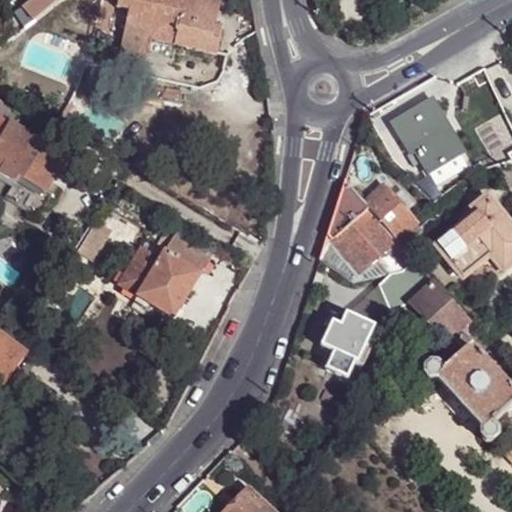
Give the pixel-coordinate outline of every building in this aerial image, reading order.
[(35,23),(58,5),(54,0),(35,0),(24,8),(35,23)] [(123,35),(151,41),(215,55),(220,29),(215,28),(220,0),(119,0),(117,8),(129,11),(123,35)] [(25,30),(35,23),(24,8),(15,16),(25,30)] [(15,16),(11,19),(14,38),(25,30),(15,16)] [(147,60),(151,41),(123,35),(120,53),(147,60)] [(0,89),(12,97),(16,92),(3,83),(0,87),(0,89)] [(0,170),(16,181),(19,182),(22,177),(47,193),(70,157),(41,138),(47,129),(0,98),(0,170)] [(393,127),(411,156),(415,153),(422,164),(429,175),(431,174),(460,156),(462,155),(446,129),(448,128),(432,102),(393,127)] [(416,164),(411,156),(393,127),(381,134),(395,158),(399,155),(407,169),(416,164)] [(415,153),(411,156),(416,164),(417,167),(422,164),(415,153)] [(466,165),(460,156),(431,174),(437,183),(466,165)] [(45,206),(52,196),(47,193),(22,177),(19,182),(16,181),(13,185),(14,186),(6,198),(38,218),(45,206)] [(344,186),(344,189),(327,241),(331,246),(369,213),(363,207),(344,186)] [(369,213),(397,243),(415,226),(404,214),(392,202),(381,189),(363,207),(369,213)] [(400,195),(392,202),(404,214),(411,208),(400,195)] [(511,266),(511,230),(487,199),(473,210),(477,215),(436,248),(462,281),(491,258),(504,273),(511,266)] [(397,243),(369,213),(331,246),(327,241),(320,262),(349,282),(356,275),(360,279),(380,262),(388,255),(399,246),(397,243)] [(399,246),(404,251),(422,234),(415,226),(397,243),(399,246)] [(36,262),(51,240),(44,236),(29,257),(36,262)] [(172,239),(162,254),(199,277),(209,262),(172,239)] [(404,251),(399,246),(388,255),(396,265),(407,255),(404,251)] [(136,299),(158,262),(139,251),(117,288),(136,299)] [(199,277),(162,254),(158,262),(136,299),(160,314),(164,308),(176,315),(199,277)] [(416,264),(407,255),(396,265),(394,266),(402,275),(416,264)] [(363,283),(392,277),(380,262),(360,279),(363,283)] [(433,284),(416,264),(402,275),(392,277),(378,286),(392,312),(402,308),(412,305),(433,284)] [(470,324),(433,284),(412,305),(415,308),(448,343),(449,342),(455,337),(461,331),(470,324)] [(160,314),(136,299),(130,308),(155,323),(160,314)] [(402,308),(399,315),(405,320),(415,308),(412,305),(402,308)] [(164,308),(160,314),(172,321),(176,315),(164,308)] [(160,314),(155,323),(167,331),(172,321),(160,314)] [(339,314),(333,326),(341,330),(347,318),(339,314)] [(341,330),(333,326),(322,350),(333,355),(325,371),(347,382),(355,366),(362,369),(375,342),(370,339),(375,331),(347,318),(341,330)] [(4,319),(0,324),(0,337),(14,349),(25,335),(4,319)] [(478,333),(470,324),(461,331),(469,340),(478,333)] [(489,345),(478,333),(469,340),(482,355),(491,347),(489,345)] [(14,349),(0,337),(0,383),(4,387),(27,357),(14,349)] [(467,351),(455,337),(449,342),(461,357),(467,351)] [(511,390),(471,347),(467,351),(461,357),(442,373),(437,367),(430,367),(425,372),(426,378),(431,384),(437,383),(438,382),(482,430),(481,433),(481,438),(486,444),(493,445),(498,440),(498,433),(493,427),(511,409),(511,390)] [(268,511),(247,491),(227,511),(268,511)]
